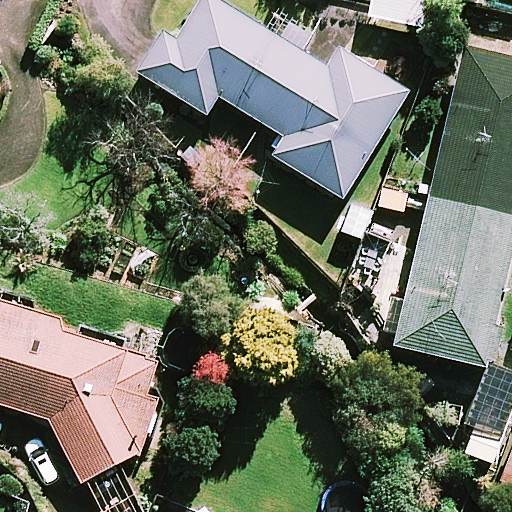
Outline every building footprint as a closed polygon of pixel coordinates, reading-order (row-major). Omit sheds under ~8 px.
[(276,41),(210,0),(200,0),(149,84),(204,118),(216,99),(282,140),(270,159),(340,202),(406,96),(336,52),(325,70),(297,53),(308,35),(288,23),(276,41)] [(438,386),(479,396),(486,367),(491,368),(500,328),(493,326),(511,244),(511,63),(463,52),(394,348),(444,360),(438,386)] [(390,246),(363,237),(351,272),(377,282),(390,246)] [(0,407),(50,427),(73,483),(89,482),(136,457),(156,404),(142,398),(153,368),(57,332),(59,327),(0,305),(0,407)] [(511,457),(501,481),(511,486),(511,457)]
